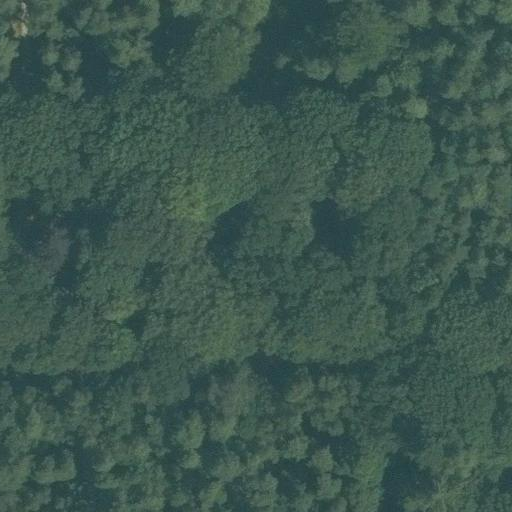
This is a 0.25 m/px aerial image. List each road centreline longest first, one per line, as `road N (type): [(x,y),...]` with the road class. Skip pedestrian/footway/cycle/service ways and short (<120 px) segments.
road 1 (track): [(501,361),(0,364)]
road 2 (track): [(404,0),(410,332)]
